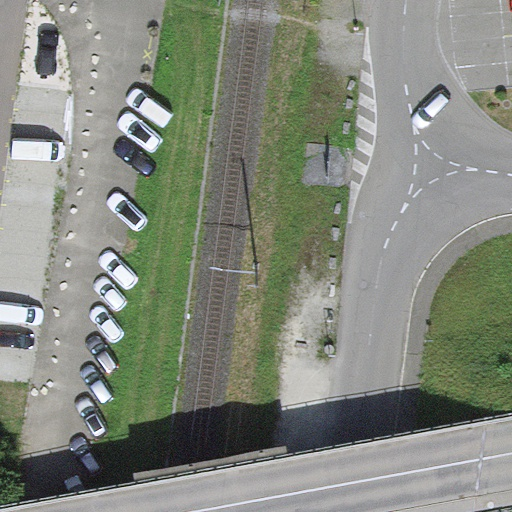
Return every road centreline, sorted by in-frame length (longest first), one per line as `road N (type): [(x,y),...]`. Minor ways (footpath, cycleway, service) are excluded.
road 1 (unclassified): [(52,511),(130,0)]
road 2 (unclassified): [(432,166),(385,241),(353,511)]
road 3 (unclassified): [(511,455),(203,511)]
road 4 (unclassified): [(432,166),(398,48),(405,0)]
